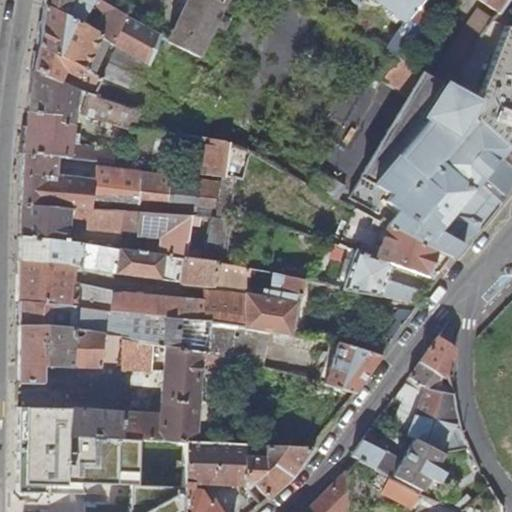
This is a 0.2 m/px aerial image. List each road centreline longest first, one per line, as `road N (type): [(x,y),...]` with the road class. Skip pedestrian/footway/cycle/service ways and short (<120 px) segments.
road 1 (residential): [(468,282),(310,488),(282,511)]
road 2 (residential): [(468,282),(465,398),(495,476),(511,493)]
road 3 (residential): [(25,0),(0,195)]
